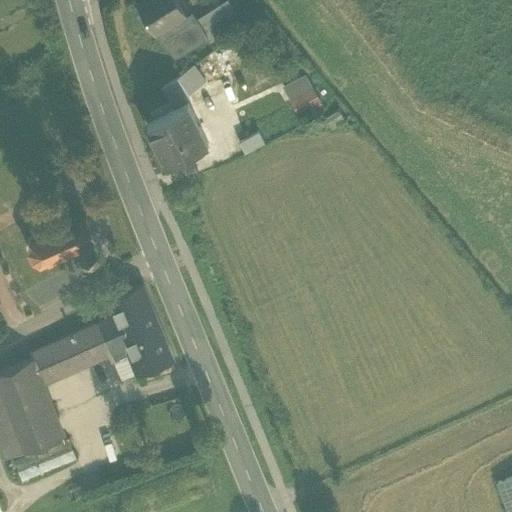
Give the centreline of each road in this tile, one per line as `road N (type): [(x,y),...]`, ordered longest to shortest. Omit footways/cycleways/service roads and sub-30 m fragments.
road 1 (secondary): [(159,257),(262,511)]
road 2 (secondary): [(68,0),(159,257)]
road 3 (residential): [(159,257),(0,345)]
